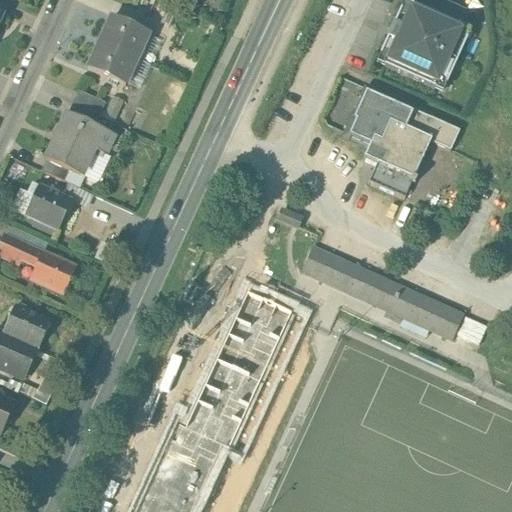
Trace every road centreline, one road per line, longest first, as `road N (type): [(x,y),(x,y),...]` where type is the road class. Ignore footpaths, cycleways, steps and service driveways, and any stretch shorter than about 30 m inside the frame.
road 1 (secondary): [(46,511),(282,0)]
road 2 (residential): [(0,135),(61,0)]
